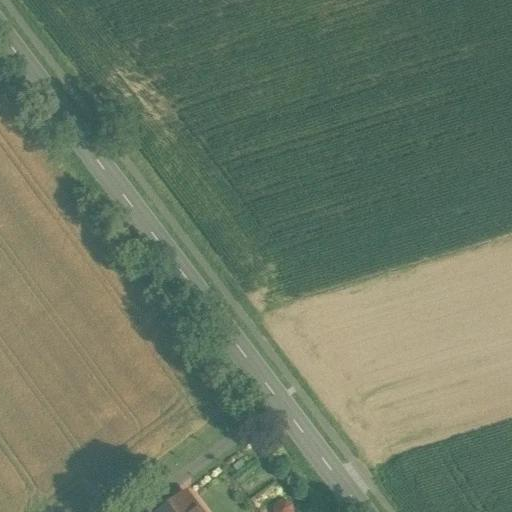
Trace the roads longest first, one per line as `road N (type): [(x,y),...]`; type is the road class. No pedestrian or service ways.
road 1 (secondary): [(0,36),(359,511)]
road 2 (unknown): [(287,416),(163,511)]
